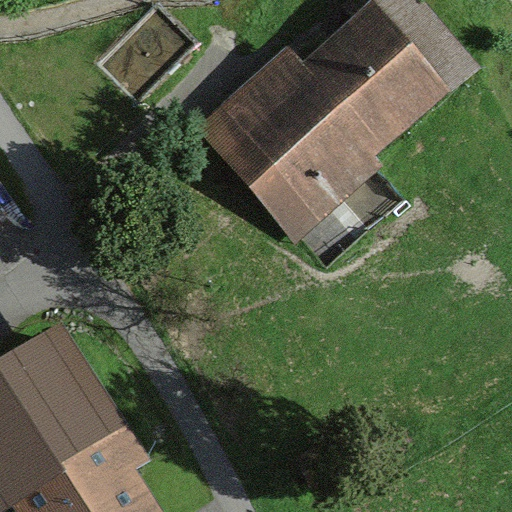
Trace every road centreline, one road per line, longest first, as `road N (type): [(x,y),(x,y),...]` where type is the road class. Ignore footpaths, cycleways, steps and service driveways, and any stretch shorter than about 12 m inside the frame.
road 1 (residential): [(96,266),(250,511)]
road 2 (residential): [(0,113),(96,266)]
